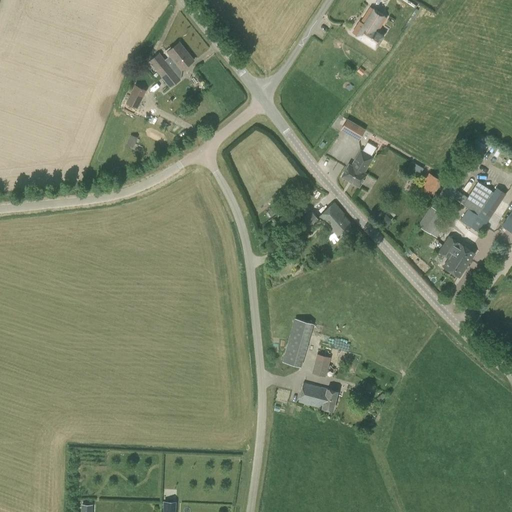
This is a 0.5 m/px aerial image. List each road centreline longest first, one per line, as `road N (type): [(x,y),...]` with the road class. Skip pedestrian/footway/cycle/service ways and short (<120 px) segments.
road 1 (tertiary): [(511,373),(439,309),(328,186),(262,96)]
road 2 (unclassified): [(251,511),(260,406),(249,263),(231,199),(204,149)]
road 3 (unclassified): [(0,208),(116,193),(204,149)]
road 4 (tertiary): [(262,96),(182,0)]
